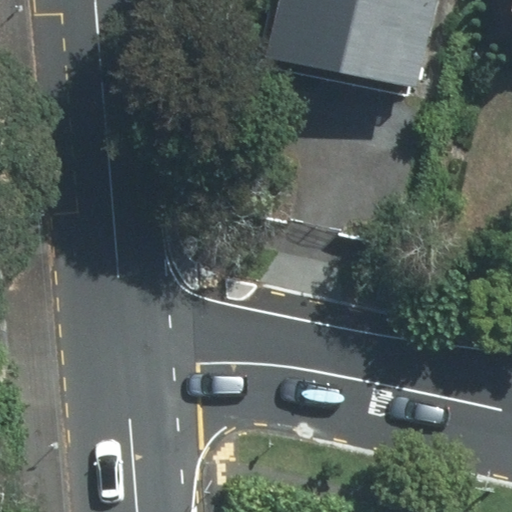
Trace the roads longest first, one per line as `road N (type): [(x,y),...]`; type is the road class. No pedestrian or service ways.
road 1 (residential): [(128,364),(216,358),(298,365),(511,414)]
road 2 (secondary): [(98,0),(128,364)]
road 3 (secondary): [(128,364),(138,511)]
